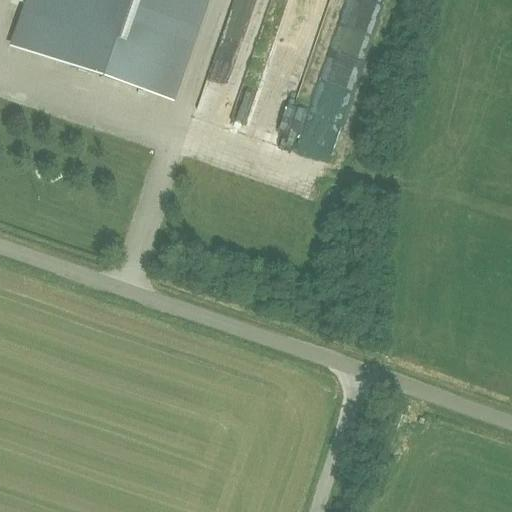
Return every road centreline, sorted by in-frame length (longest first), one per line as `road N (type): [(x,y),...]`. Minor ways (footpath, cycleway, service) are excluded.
road 1 (unclassified): [(361,368),(0,245)]
road 2 (unknown): [(0,79),(27,74),(135,127),(161,166),(162,209),(137,292)]
road 3 (unclassified): [(511,421),(361,368)]
road 4 (unclassified): [(361,368),(316,511)]
